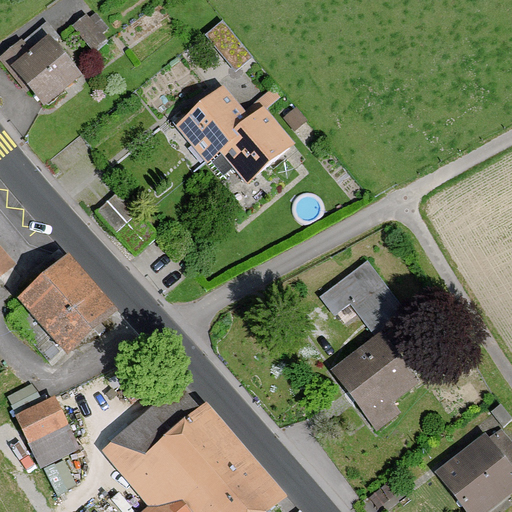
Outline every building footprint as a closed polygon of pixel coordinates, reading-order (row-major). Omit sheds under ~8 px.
[(228,18),(210,30),(235,68),(253,56),(228,18)] [(108,48),(84,23),(67,38),(91,64),(108,48)] [(49,43),(9,73),(41,116),(81,87),(49,43)] [(223,97),(179,132),(212,174),(225,164),(247,193),(294,156),(261,113),(245,125),(223,97)] [(112,194),(98,207),(117,228),(132,215),(112,194)] [(0,281),(15,269),(0,250),(0,281)] [(120,321),(72,267),(25,309),(74,363),(120,321)] [(404,319),(366,269),(318,305),(333,325),(350,312),(372,342),(404,319)] [(401,330),(335,380),(380,440),(403,423),(392,409),(436,376),(401,330)] [(178,393),(101,460),(146,511),(281,511),(287,507),(205,413),(200,418),(178,393)] [(80,458),(57,406),(14,424),(37,477),(80,458)] [(486,447),(484,443),(434,481),(458,511),(500,511),(511,503),(511,450),(501,436),(486,447)]
